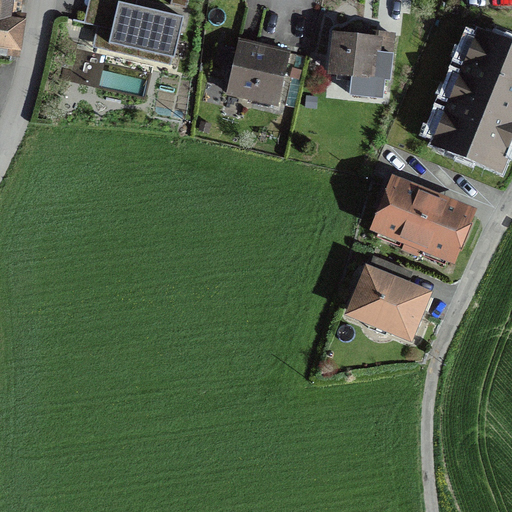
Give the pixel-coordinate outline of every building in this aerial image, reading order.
[(0,0),(0,52),(30,56),(33,28),(21,27),(23,0),(0,0)] [(174,74),(176,62),(184,64),(193,23),(183,20),(184,14),(121,0),(95,0),(89,29),(103,32),(97,57),(174,74)] [(511,136),(511,44),(479,30),(431,142),(497,170),(511,136)] [(386,75),(390,37),(334,31),(330,70),(386,75)] [(285,52),(238,42),(227,94),(273,104),(285,52)] [(471,209),(396,179),(375,231),(450,261),(471,209)] [(432,291),(368,265),(348,314),(412,340),(432,291)]
